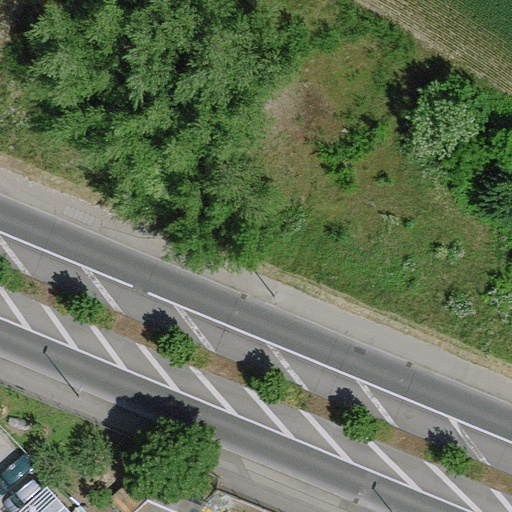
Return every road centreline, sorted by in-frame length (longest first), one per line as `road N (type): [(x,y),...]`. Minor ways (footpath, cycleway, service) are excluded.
road 1 (secondary): [(511,430),(0,219)]
road 2 (secondary): [(0,326),(454,511)]
